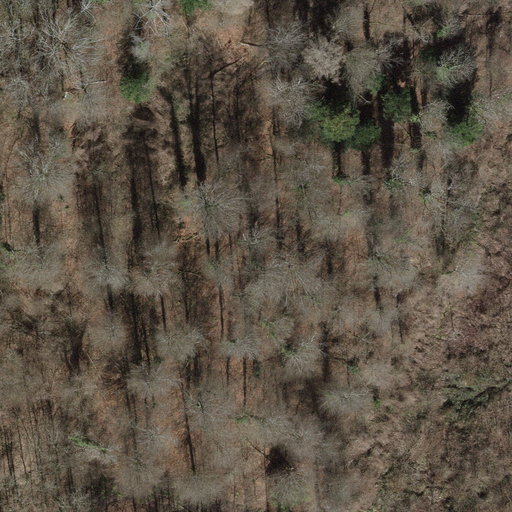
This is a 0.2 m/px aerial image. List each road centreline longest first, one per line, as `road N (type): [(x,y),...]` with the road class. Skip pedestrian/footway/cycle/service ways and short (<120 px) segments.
road 1 (track): [(0,497),(215,110),(329,8)]
road 2 (track): [(511,98),(475,242),(411,381),(377,511)]
